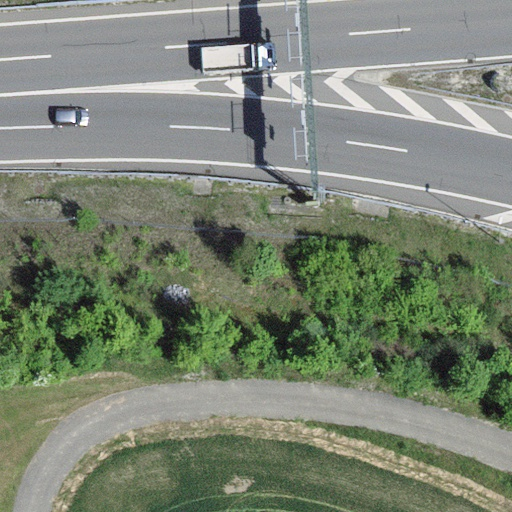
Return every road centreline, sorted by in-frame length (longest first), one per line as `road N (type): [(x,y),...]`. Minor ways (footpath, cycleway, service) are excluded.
road 1 (track): [(34,511),(37,490),(68,436),(127,408),(212,399),(343,403),(511,450)]
road 2 (motorway): [(0,106),(301,132),(511,174)]
road 3 (motorway): [(0,67),(511,24)]
